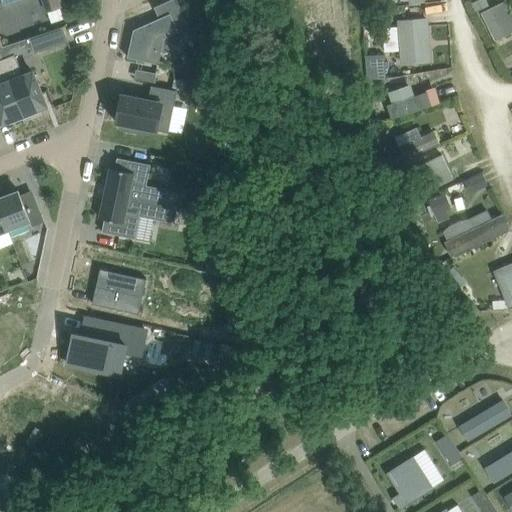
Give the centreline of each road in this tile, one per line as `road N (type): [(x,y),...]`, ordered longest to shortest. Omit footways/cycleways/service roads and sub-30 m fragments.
road 1 (unclassified): [(511,335),(316,441),(215,511)]
road 2 (residential): [(80,139),(34,360),(0,389)]
road 3 (residential): [(80,139),(111,0)]
road 4 (track): [(354,419),(335,461),(263,511)]
